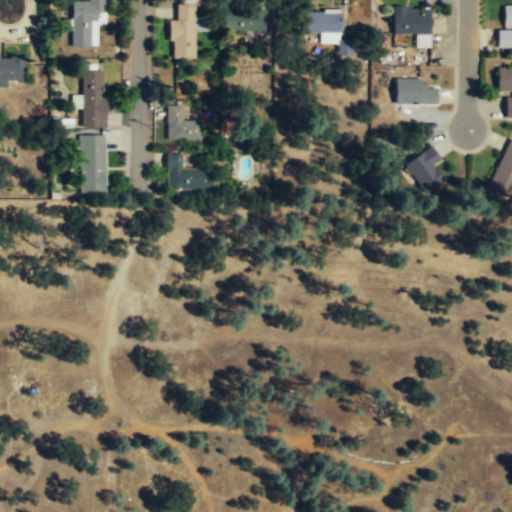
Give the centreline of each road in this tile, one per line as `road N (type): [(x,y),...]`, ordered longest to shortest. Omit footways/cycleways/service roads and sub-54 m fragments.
road 1 (residential): [(140,0),(137,189)]
road 2 (residential): [(466,0),(466,127)]
